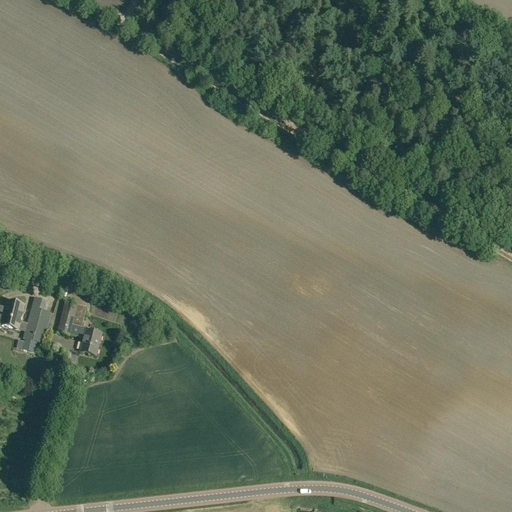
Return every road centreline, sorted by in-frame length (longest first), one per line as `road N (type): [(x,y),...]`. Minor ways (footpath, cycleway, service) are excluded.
road 1 (track): [(511,253),(128,28)]
road 2 (primary): [(406,511),(322,487),(72,511)]
